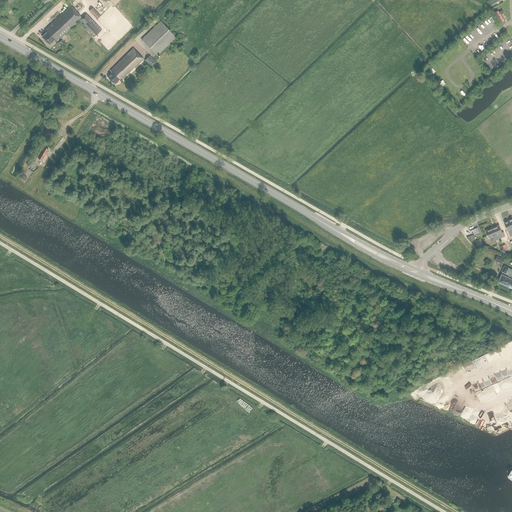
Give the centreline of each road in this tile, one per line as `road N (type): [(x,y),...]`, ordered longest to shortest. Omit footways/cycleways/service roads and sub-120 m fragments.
road 1 (unclassified): [(444,511),(0,242)]
road 2 (secondary): [(415,273),(0,37)]
road 3 (unclassified): [(415,273),(455,229),(511,205)]
